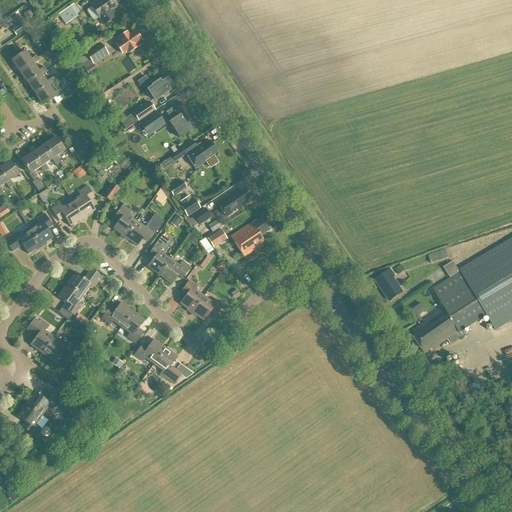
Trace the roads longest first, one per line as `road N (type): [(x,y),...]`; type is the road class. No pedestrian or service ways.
road 1 (residential): [(0,330),(44,270),(82,243),(102,249),(170,326),(202,345),(223,341),(253,301),(319,255)]
road 2 (tertiary): [(493,511),(452,450),(406,411),(360,344),(319,255)]
road 3 (tertiary): [(319,255),(148,0)]
